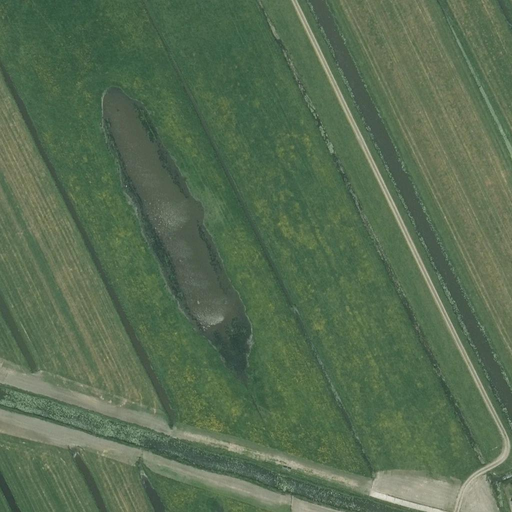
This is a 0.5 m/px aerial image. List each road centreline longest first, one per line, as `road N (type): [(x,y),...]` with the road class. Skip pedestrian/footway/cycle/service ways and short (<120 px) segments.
road 1 (track): [(294,0),(505,437),(501,459),(468,485),(457,511)]
road 2 (track): [(0,377),(434,511)]
